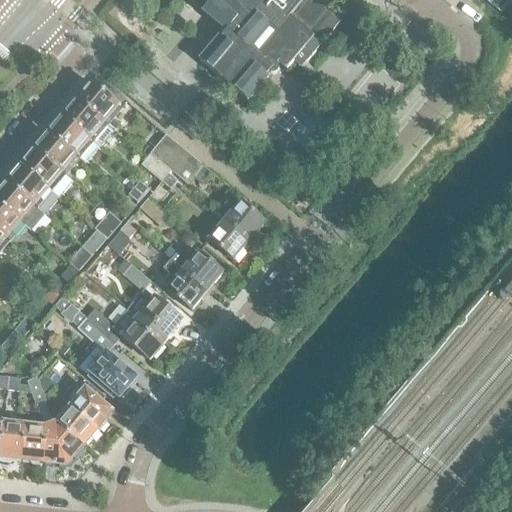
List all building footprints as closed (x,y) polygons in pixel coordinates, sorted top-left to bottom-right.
[(187,0),(226,33),(221,38),(220,38),(199,62),(201,64),(247,104),(263,86),(268,79),(267,78),(276,68),(277,68),(278,68),(276,66),(278,64),(287,71),(294,64),(301,70),(341,24),(342,23),(314,0),(187,0)] [(503,13),(511,1),(511,0),(484,0),(501,13),(502,13),(503,13)] [(124,100),(97,78),(92,84),(119,106),(124,100)] [(157,120),(166,108),(130,80),(121,92),(157,120)] [(120,106),(119,106),(92,84),(91,85),(90,84),(89,85),(86,86),(74,100),(104,125),(114,134),(120,127),(110,118),(120,106)] [(230,117),(201,93),(181,118),(211,141),(230,117)] [(104,125),(74,100),(60,117),(62,118),(90,142),(104,125)] [(99,150),(62,118),(58,119),(54,124),(54,128),(48,135),(75,159),(84,167),(99,150)] [(46,133),(32,150),(34,152),(62,174),(75,159),(48,135),(46,133)] [(160,163),(175,145),(166,137),(150,156),(160,163)] [(175,145),(160,163),(168,170),(183,151),(175,145)] [(177,178),(192,159),(183,151),(168,170),(170,172),(177,178)] [(73,184),(62,174),(34,152),(30,152),(26,157),(26,161),(20,168),(48,191),(59,200),(73,184)] [(170,172),(168,170),(160,163),(150,156),(141,167),(161,183),(170,172)] [(194,179),(203,168),(192,159),(177,178),(178,179),(187,186),(194,179)] [(20,168),(18,166),(4,183),(6,185),(34,208),(48,191),(20,168)] [(175,181),(178,179),(177,178),(170,172),(161,183),(171,191),(177,183),(175,181)] [(139,205),(144,198),(150,192),(141,184),(130,197),(139,205)] [(26,217),(34,208),(6,185),(2,185),(0,188),(0,207),(20,224),(30,233),(37,226),(26,217)] [(136,208),(135,208),(128,202),(117,214),(125,221),(136,208)] [(240,203),(223,223),(249,244),(265,224),(240,203)] [(20,224),(0,207),(0,235),(6,241),(20,224)] [(122,225),(121,225),(109,214),(95,230),(100,235),(107,241),(122,225)] [(142,226),(133,218),(126,225),(136,234),(142,226)] [(249,244),(223,223),(208,241),(233,262),(249,244)] [(136,234),(126,225),(120,233),(129,241),(136,234)] [(120,233),(108,247),(118,256),(130,242),(129,241),(120,233)] [(93,257),(107,241),(100,235),(86,251),(93,257)] [(170,248),(162,257),(170,264),(178,255),(170,248)] [(93,257),(86,251),(85,250),(70,269),(77,275),(93,257)] [(170,264),(207,294),(223,275),(198,253),(189,263),(178,254),(178,255),(170,264)] [(138,260),(131,267),(144,277),(150,270),(138,260)] [(125,279),(134,269),(127,264),(119,274),(125,279)] [(207,294),(170,264),(164,271),(175,281),(166,291),(191,313),(207,294)] [(69,285),(77,275),(70,269),(62,278),(69,285)] [(151,284),(147,280),(134,269),(125,279),(139,291),(142,294),(145,291),(151,284)] [(62,295),(61,294),(55,289),(45,301),(51,306),(62,295)] [(115,346),(87,321),(71,306),(63,299),(55,308),(79,329),(78,331),(107,356),(115,346)] [(154,299),(153,300),(137,319),(166,343),(183,323),(154,299)] [(36,325),(51,306),(45,301),(30,320),(36,325)] [(121,338),(124,335),(95,311),(87,321),(115,345),(121,338)] [(137,319),(124,335),(121,338),(150,362),(166,343),(137,319)] [(23,339),(36,325),(30,320),(18,334),(23,339)] [(8,358),(23,339),(18,334),(2,353),(8,358)] [(61,343),(56,350),(64,357),(70,350),(61,343)] [(0,366),(8,358),(2,353),(0,350),(0,366)] [(136,380),(107,356),(90,376),(94,380),(92,381),(113,399),(115,398),(120,402),(124,396),(126,398),(135,387),(133,385),(136,380)] [(19,394),(20,387),(21,380),(9,378),(7,393),(19,394)] [(39,384),(30,388),(32,396),(36,406),(46,402),(39,384)] [(101,403),(105,399),(105,398),(90,385),(71,407),(98,431),(113,414),(101,403)] [(32,396),(30,388),(20,387),(19,394),(32,396)] [(69,408),(55,425),(83,449),(97,433),(69,408)] [(0,451),(0,463),(21,466),(25,428),(4,425),(0,451)] [(47,438),(44,469),(64,471),(83,449),(54,425),(44,430),(47,438)] [(25,428),(21,466),(44,469),(47,438),(44,430),(25,428)]
